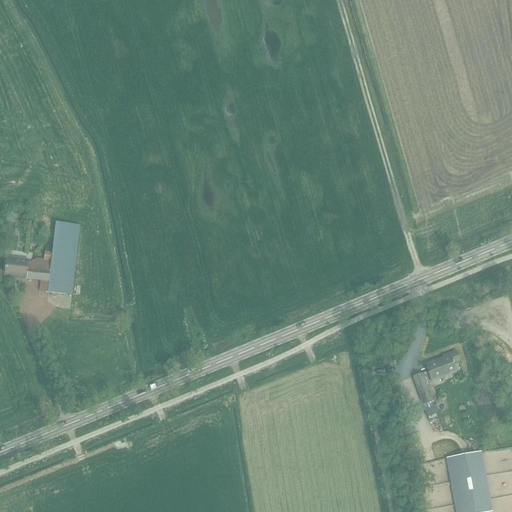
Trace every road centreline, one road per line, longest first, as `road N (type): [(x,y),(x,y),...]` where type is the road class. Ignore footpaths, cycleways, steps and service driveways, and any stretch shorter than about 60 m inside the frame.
road 1 (secondary): [(0,452),(511,240)]
road 2 (unknown): [(338,0),(419,278)]
